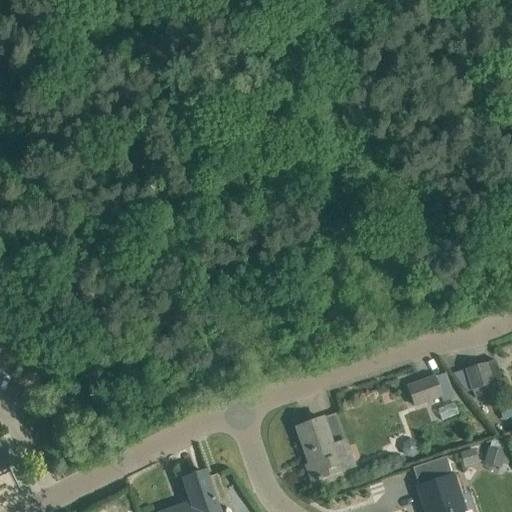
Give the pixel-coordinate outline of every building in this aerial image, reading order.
[(502,382),(495,361),(464,370),(471,392),(502,382)] [(443,374),(407,388),(414,406),(440,397),(443,404),(453,401),(443,374)] [(511,417),(511,402),(497,407),(502,421),(511,417)] [(336,413),(321,419),(297,428),(310,465),(306,466),(312,483),(355,467),(346,439),(336,413)] [(408,441),(402,445),(401,452),(405,457),(412,458),(417,454),(418,448),(414,442),(408,441)] [(506,448),(490,444),(485,460),(502,464),(506,448)] [(0,472),(9,467),(0,448),(0,472)] [(426,511),(460,511),(465,511),(453,476),(452,477),(445,457),(412,468),(419,487),(418,488),(426,511)] [(191,504),(168,511),(218,511),(204,473),(183,480),(191,504)]
